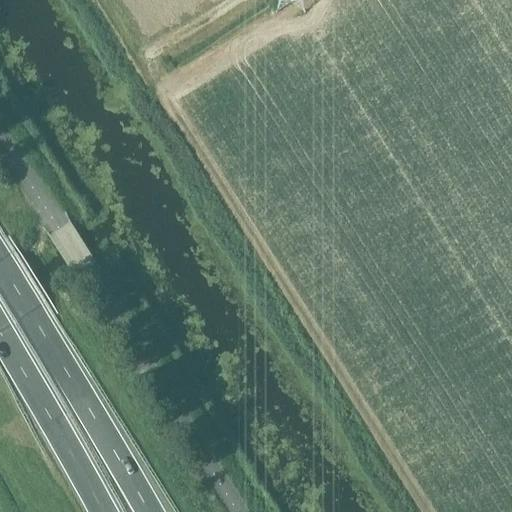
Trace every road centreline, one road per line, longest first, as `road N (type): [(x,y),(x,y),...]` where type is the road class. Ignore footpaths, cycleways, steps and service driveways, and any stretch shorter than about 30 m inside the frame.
road 1 (trunk): [(147,511),(0,264)]
road 2 (trunk): [(0,334),(103,511)]
